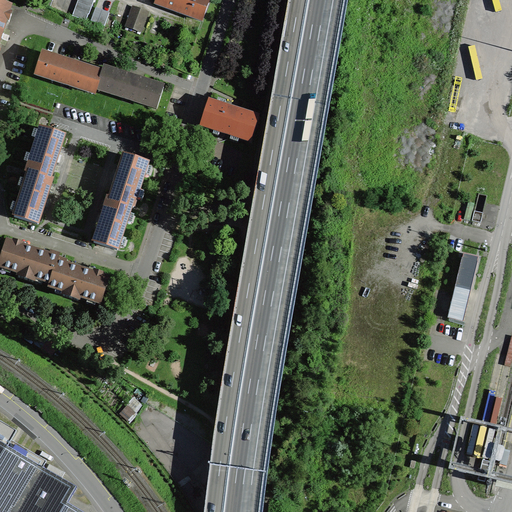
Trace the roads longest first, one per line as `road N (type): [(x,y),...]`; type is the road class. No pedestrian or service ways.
road 1 (motorway): [(301,0),(218,511)]
road 2 (motorway): [(241,511),(324,0)]
road 3 (residential): [(229,0),(127,316),(113,333),(88,337),(0,291)]
road 4 (unclassified): [(114,511),(46,433),(0,395)]
